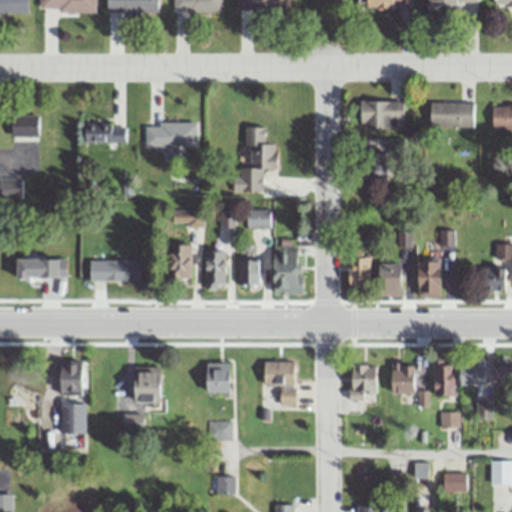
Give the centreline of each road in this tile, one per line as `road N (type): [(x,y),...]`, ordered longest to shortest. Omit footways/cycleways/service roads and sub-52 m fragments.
road 1 (residential): [(0,68),(511,66)]
road 2 (secondary): [(0,320),(511,320)]
road 3 (residential): [(326,320),(327,67)]
road 4 (residential): [(327,511),(326,320)]
